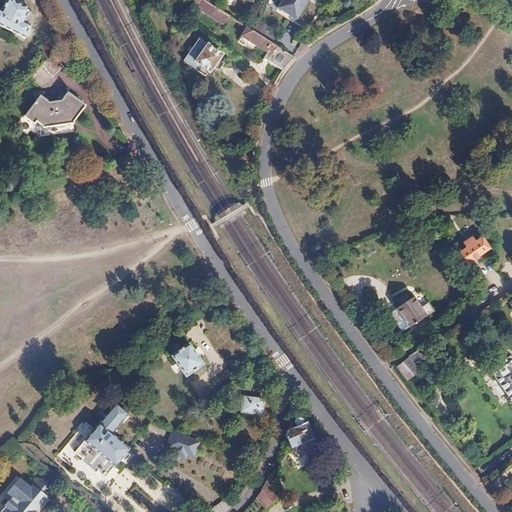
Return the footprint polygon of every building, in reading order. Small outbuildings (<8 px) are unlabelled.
[(0,25),(25,38),(31,25),(24,22),(30,10),(11,0),(7,0),(2,10),(0,9),(0,25)] [(207,4),(201,0),(194,0),(193,3),(223,23),(227,17),(223,14),(207,4)] [(308,0),(280,0),(276,8),(295,20),(308,0)] [(270,44),(277,33),(257,20),(249,31),(270,44)] [(73,40),(67,29),(53,37),(60,48),(64,45),(73,40)] [(270,44),(249,31),(246,29),(238,40),(265,56),(263,58),(267,60),(267,62),(282,72),(286,68),(293,58),(270,44)] [(194,62),(207,45),(199,39),(186,59),(186,64),(197,72),(199,69),(200,67),(194,62)] [(218,61),(222,56),(207,45),(194,62),(200,67),(199,69),(197,72),(204,77),(208,72),(209,73),(213,68),(217,71),(223,64),(218,61)] [(52,78),(63,67),(52,56),(41,66),(52,78)] [(70,126),(81,110),(64,95),(59,104),(46,105),(38,98),(29,110),(23,118),(32,126),(35,123),(41,128),(41,130),(70,128),(70,126)] [(469,260),(488,248),(482,238),(474,243),(471,237),(463,243),(466,248),(460,253),(448,260),(455,270),(464,264),(466,268),(469,266),(472,264),(469,260)] [(490,283),(483,273),(478,276),(485,287),(490,283)] [(432,309),(426,301),(419,306),(413,297),(407,301),(404,296),(397,301),(400,306),(396,308),(409,325),(416,320),(418,323),(424,319),(421,316),(432,309)] [(409,325),(396,308),(390,312),(403,330),(409,325)] [(436,355),(429,343),(416,350),(424,362),(436,355)] [(189,345),(172,357),(186,377),(203,365),(189,345)] [(489,369),(511,401),(511,363),(507,356),(489,369)] [(409,358),(397,366),(403,375),(414,367),(409,358)] [(259,415),(261,401),(241,398),(239,412),(259,415)] [(128,414),(116,404),(74,453),(81,460),(80,462),(93,473),(95,471),(103,478),(128,449),(111,434),(128,414)] [(316,447),(306,422),(304,423),(302,419),(300,418),(299,418),(296,419),(296,421),(294,423),(296,426),(286,430),(286,433),(285,437),(293,457),(316,447)] [(195,440),(175,432),(169,446),(176,449),(174,453),(185,457),(186,453),(193,456),(198,441),(195,440)] [(42,477),(37,483),(42,487),(38,491),(44,496),(53,486),(42,477)] [(33,511),(34,511),(46,498),(38,491),(42,487),(37,483),(34,487),(32,486),(30,489),(18,479),(6,493),(12,498),(10,500),(9,499),(3,506),(4,507),(0,511),(33,511)] [(278,497),(265,482),(264,484),(256,496),(254,499),(264,510),(278,497)] [(220,502),(211,511),(219,511),(225,506),(220,502)]
